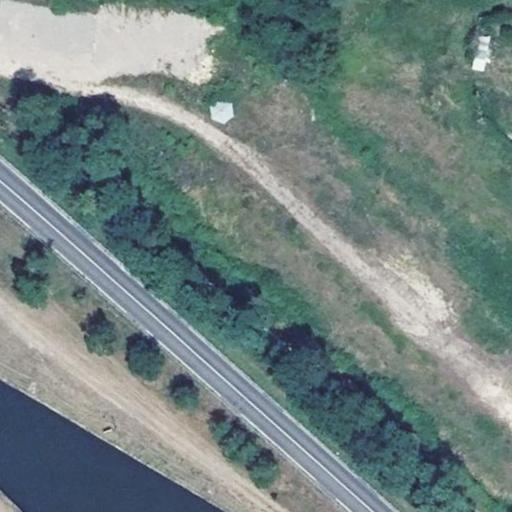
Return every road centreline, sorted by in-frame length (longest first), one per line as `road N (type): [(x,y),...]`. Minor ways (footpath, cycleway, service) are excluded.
road 1 (tertiary): [(0,181),(372,511)]
road 2 (track): [(0,299),(41,341),(277,511)]
